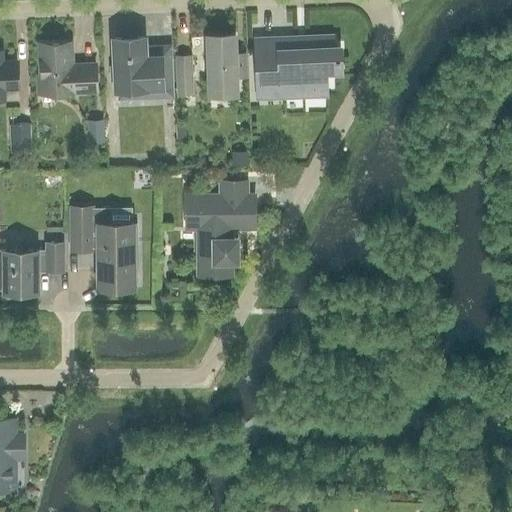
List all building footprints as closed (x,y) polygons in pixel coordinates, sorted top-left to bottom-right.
[(137,37),(137,34),(123,35),(123,38),(115,38),(116,65),(113,65),(114,80),(117,80),(117,88),(141,87),(141,94),(171,93),(169,55),(146,56),(145,37),(137,37)] [(237,56),(236,36),(209,37),(211,93),(238,92),(237,76),(247,75),(247,56),(237,56)] [(297,40),(297,38),(261,39),(262,72),(258,72),(259,97),(319,95),(318,71),(342,70),(341,46),(333,47),(333,38),(297,40)] [(97,89),(96,64),(72,65),(71,43),(41,44),(43,76),(40,76),(41,91),(97,89)] [(195,95),(193,57),(178,58),(179,96),(195,95)] [(0,62),(0,94),(4,94),(3,87),(19,86),(18,62),(0,62)] [(33,151),(31,123),(10,124),(11,152),(33,151)] [(186,124),(177,124),(178,141),(187,140),(186,124)] [(249,165),(249,151),(233,151),(233,165),(249,165)] [(255,195),(249,195),(188,195),(188,227),(200,227),(200,244),(197,246),(197,257),(200,260),(200,265),(232,265),(231,260),(238,260),(237,238),(231,238),(231,226),(255,226),(255,195)] [(134,240),(138,240),(138,224),(134,224),(134,218),(132,218),(132,207),(102,207),(92,207),(92,206),(74,207),(74,248),(92,248),(92,246),(101,246),(101,275),(134,275),(134,240)] [(48,250),(0,249),(0,267),(6,268),(6,290),(38,290),(38,270),(64,270),(64,242),(48,242),(48,250)] [(24,458),(24,433),(17,434),(17,419),(0,418),(0,478),(7,479),(6,458),(24,458)]
